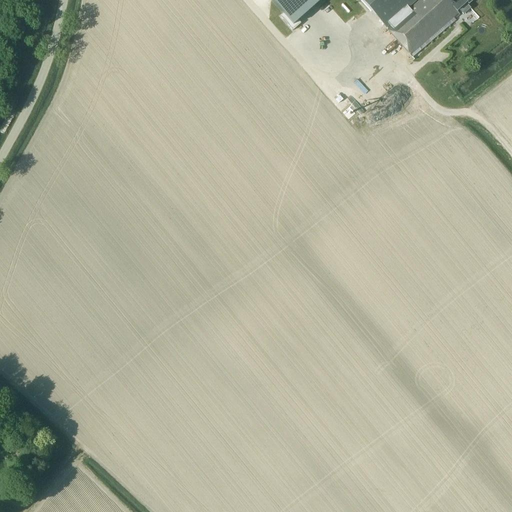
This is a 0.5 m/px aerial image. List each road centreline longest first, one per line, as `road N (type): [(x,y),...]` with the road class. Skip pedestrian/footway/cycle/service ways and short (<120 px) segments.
road 1 (unclassified): [(0,161),(37,83),(61,0)]
road 2 (track): [(377,66),(403,75),(436,108),(478,121),(511,159)]
